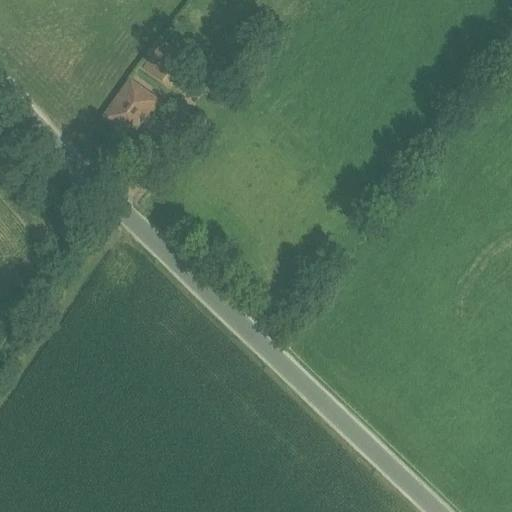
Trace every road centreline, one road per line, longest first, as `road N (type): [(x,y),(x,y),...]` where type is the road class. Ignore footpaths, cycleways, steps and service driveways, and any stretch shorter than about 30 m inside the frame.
road 1 (unclassified): [(446,511),(0,82)]
road 2 (track): [(0,405),(130,207)]
